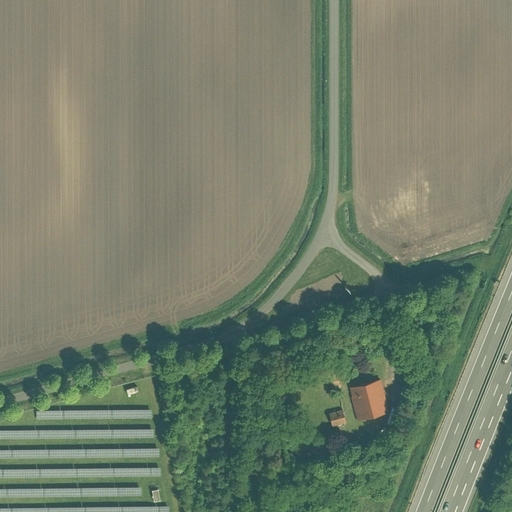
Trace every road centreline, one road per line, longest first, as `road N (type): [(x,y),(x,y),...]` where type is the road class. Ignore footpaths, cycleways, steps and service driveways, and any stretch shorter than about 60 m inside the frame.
road 1 (residential): [(337,0),(339,164),(326,234),(290,285),(229,337),(0,402)]
road 2 (track): [(229,337),(375,292),(383,283),(375,270),(326,234)]
road 3 (motorway): [(511,291),(424,511)]
road 4 (motorway): [(447,511),(511,349)]
